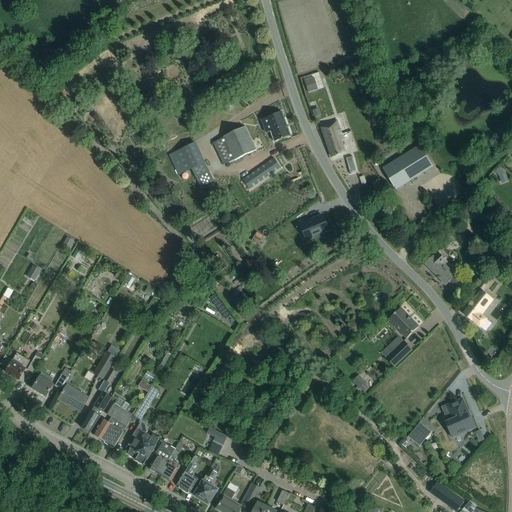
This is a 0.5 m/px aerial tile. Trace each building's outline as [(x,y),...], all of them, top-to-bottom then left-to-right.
[(324,69),(334,66),(332,61),(322,64),(324,69)] [(321,89),(330,83),(325,74),(316,79),(321,89)] [(314,78),(304,81),(308,92),(318,89),(314,78)] [(270,132),(274,142),(291,136),(282,112),(261,120),(266,133),(270,132)] [(344,144),(336,121),(321,126),(331,157),(345,153),(342,145),(344,144)] [(245,127),(236,131),(223,137),(224,138),(214,143),(224,165),(234,160),(234,161),(269,144),(264,134),(251,140),(245,127)] [(352,138),(359,136),(356,128),(349,130),(352,138)] [(195,143),(169,155),(179,176),(192,169),(201,188),(213,182),(195,143)] [(411,150),(391,163),(404,185),(425,172),(411,150)] [(353,157),(346,158),(350,175),(357,173),(353,157)] [(274,158),(266,164),(242,180),(249,189),(280,168),(274,158)] [(380,195),(386,191),(379,179),(372,184),(380,195)] [(307,220),(299,223),(306,239),(328,230),(323,216),(308,222),(307,220)] [(257,232),(251,241),(258,245),(263,237),(257,232)] [(68,237),(63,246),(69,250),(74,241),(68,237)] [(501,260),(511,269),(511,267),(511,253),(509,250),(501,260)] [(432,257),(425,264),(446,286),(449,282),(456,290),(462,283),(450,271),(442,262),(445,260),(437,251),(432,257)] [(33,266),(26,277),(34,282),(41,270),(33,266)] [(463,314),(471,320),(480,327),(485,331),(492,324),(487,320),(488,319),(483,314),(494,300),(484,292),(494,280),(487,274),(477,286),(482,290),(477,295),(463,314)] [(8,288),(3,296),(9,299),(13,291),(8,288)] [(406,338),(419,327),(401,308),(388,320),(406,338)] [(395,367),(412,350),(404,341),(386,358),(395,367)] [(164,351),(159,360),(166,364),(171,355),(164,351)] [(104,358),(95,374),(104,380),(111,369),(114,364),(113,363),(116,358),(107,353),(104,358)] [(12,361),(6,357),(1,364),(8,368),(6,372),(13,377),(14,376),(19,379),(18,380),(19,380),(24,372),(26,369),(30,361),(17,354),(13,361),(12,361)] [(33,373),(41,359),(36,356),(27,370),(33,373)] [(71,371),(66,368),(55,386),(60,390),(67,378),(67,377),(71,371)] [(111,369),(104,380),(110,384),(117,373),(111,369)] [(53,379),(42,372),(38,380),(32,389),(46,397),(51,388),(53,385),(51,383),(53,379)] [(358,375),(353,381),(359,387),(365,382),(358,375)] [(89,398),(67,385),(64,391),(58,399),(66,404),(67,401),(81,410),(87,401),(89,398)] [(140,421),(159,391),(153,387),(134,417),(140,421)] [(95,424),(111,398),(103,393),(91,412),(90,411),(86,419),(80,427),(90,433),(95,424)] [(446,423),(453,438),(475,428),(469,416),(468,417),(467,414),(469,413),(463,398),(442,408),(449,421),(446,423)] [(114,447),(120,439),(128,425),(134,416),(127,412),(130,406),(124,403),(121,408),(114,404),(107,415),(112,418),(109,423),(103,420),(99,426),(93,435),(105,441),(114,447)] [(420,422),(408,437),(419,447),(432,431),(420,422)] [(214,441),(223,446),(228,437),(210,428),(207,434),(215,438),(214,441)] [(151,438),(137,429),(130,439),(131,440),(126,448),(130,450),(128,453),(136,458),(135,460),(143,465),(148,457),(152,459),(154,456),(157,452),(153,449),(160,438),(153,434),(151,438)] [(217,457),(223,446),(214,441),(208,452),(217,457)] [(164,477),(163,477),(171,482),(176,473),(181,466),(174,462),(185,445),(180,442),(175,450),(173,454),(160,475),(164,477)] [(158,454),(149,468),(160,475),(173,454),(161,446),(156,454),(158,454)] [(192,472),(196,465),(200,459),(194,455),(191,462),(190,462),(181,476),(176,485),(190,493),(195,484),(198,479),(190,474),(192,472)] [(217,473),(210,469),(199,487),(194,496),(208,504),(214,496),(217,490),(210,485),(217,473)] [(237,479),(231,489),(238,493),(244,483),(237,479)] [(437,482),(430,492),(457,511),(464,500),(437,482)] [(248,509),(259,489),(259,488),(252,484),(247,493),(249,494),(243,506),(248,509)] [(222,496),(224,497),(222,500),(216,509),(221,511),(237,511),(238,510),(239,508),(241,506),(231,500),(235,493),(227,488),(222,496)] [(284,505),(285,502),(289,494),(282,491),(277,502),(284,505)] [(263,511),(267,506),(253,500),(250,507),(247,511),(246,511),(263,511)] [(470,501),(463,508),(468,511),(484,511),(483,511),(475,508),(475,509),(473,508),(475,505),(470,501)]
